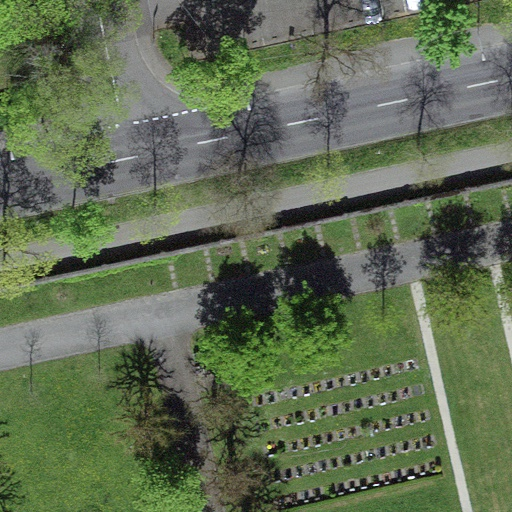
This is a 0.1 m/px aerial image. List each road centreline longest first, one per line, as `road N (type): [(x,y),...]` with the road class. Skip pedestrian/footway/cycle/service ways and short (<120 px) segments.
road 1 (secondary): [(137,155),(511,77)]
road 2 (residential): [(103,0),(137,155)]
road 3 (secondary): [(0,184),(137,155)]
